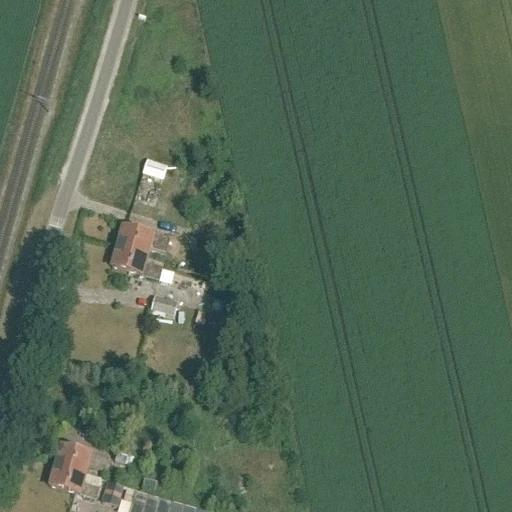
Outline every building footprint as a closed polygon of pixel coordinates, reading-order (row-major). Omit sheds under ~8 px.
[(148,164),(143,178),(162,185),(167,170),(148,164)] [(118,251),(148,259),(150,251),(165,255),(169,244),(124,231),(118,251)] [(145,267),(148,259),(118,251),(113,270),(157,283),(160,272),(145,267)] [(176,320),(180,307),(157,301),(153,314),(176,320)] [(56,469),(85,478),(87,469),(102,474),(106,463),(61,449),(56,469)] [(84,481),(85,478),(56,469),(50,489),(94,502),(97,490),(82,486),(84,481)] [(82,486),(97,490),(100,482),(85,478),(84,481),(82,486)] [(106,485),(102,498),(117,503),(121,490),(106,485)] [(192,511),(138,497),(133,511),(192,511)]
